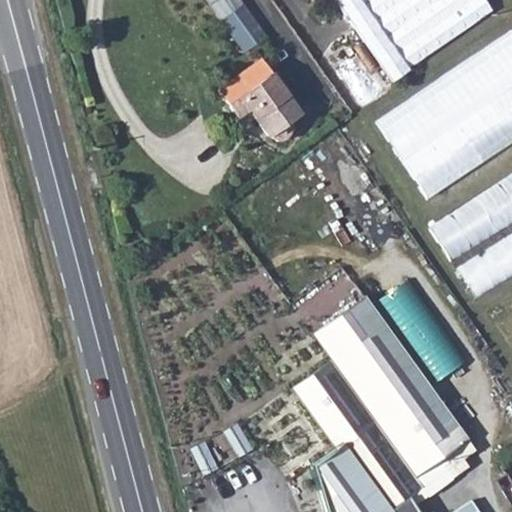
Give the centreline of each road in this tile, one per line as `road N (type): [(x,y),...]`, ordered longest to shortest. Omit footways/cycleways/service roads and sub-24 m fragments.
road 1 (primary): [(7,0),(140,511)]
road 2 (unknown): [(267,0),(332,106),(321,143),(167,243)]
